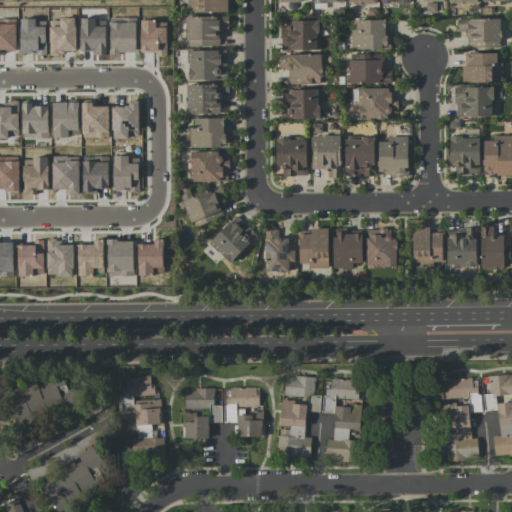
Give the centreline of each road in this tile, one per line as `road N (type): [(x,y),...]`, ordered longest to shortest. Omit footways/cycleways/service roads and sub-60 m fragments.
road 1 (residential): [(0,214),(128,214),(152,194),(146,81),(0,74)]
road 2 (primary): [(406,313),(0,317)]
road 3 (primary): [(0,347),(406,344)]
road 4 (residential): [(511,485),(194,484),(150,504)]
road 5 (residential): [(511,200),(282,205),(260,198)]
road 6 (residential): [(260,198),(253,175),(253,0)]
road 7 (residential): [(425,57),(426,201)]
road 8 (residential): [(406,344),(413,486)]
